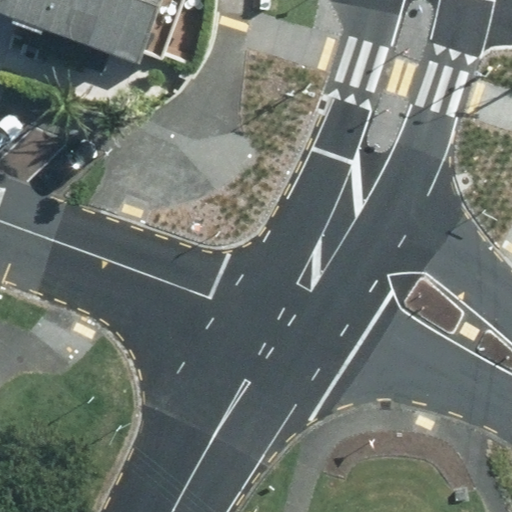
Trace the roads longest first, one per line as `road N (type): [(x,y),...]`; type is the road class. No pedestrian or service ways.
road 1 (residential): [(0,219),(292,313)]
road 2 (residential): [(511,401),(292,313)]
road 3 (secondary): [(176,511),(292,313)]
road 4 (secondary): [(366,183),(397,109),(424,0)]
road 5 (residential): [(366,183),(511,292)]
road 6 (secondary): [(292,313),(366,183)]
